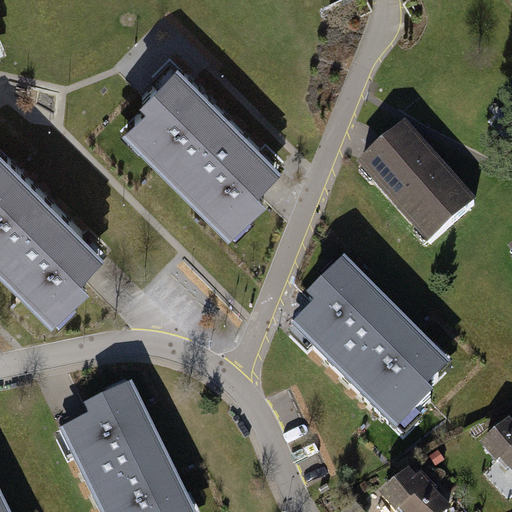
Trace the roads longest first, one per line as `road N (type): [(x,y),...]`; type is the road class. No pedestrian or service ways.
road 1 (residential): [(386,0),(261,329),(228,378)]
road 2 (residential): [(228,378),(183,350),(129,339),(0,366)]
road 3 (residential): [(306,511),(265,417),(228,378)]
